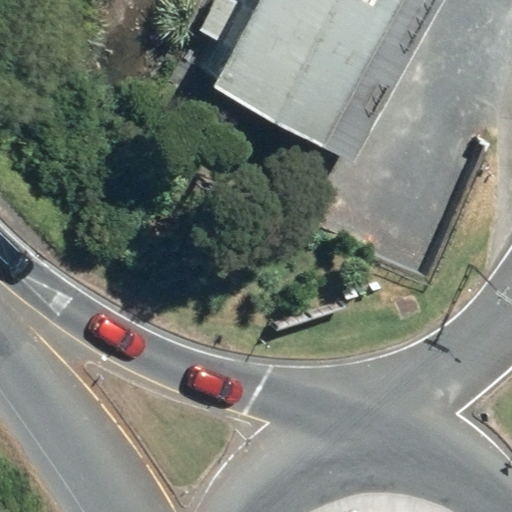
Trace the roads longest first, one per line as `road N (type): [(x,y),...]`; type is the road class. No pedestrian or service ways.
road 1 (secondary): [(0,290),(377,450)]
road 2 (secondary): [(125,511),(0,311)]
road 3 (secondary): [(244,511),(274,484),(323,459),(377,450)]
road 4 (secondary): [(377,450),(428,455),(476,473),(511,499)]
